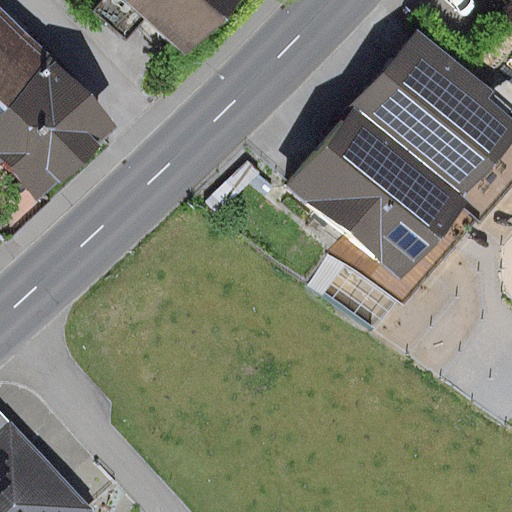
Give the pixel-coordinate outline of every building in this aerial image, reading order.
[(102,0),(164,61),(224,0),(102,0)] [(421,29),(352,112),(480,219),(511,181),(511,145),(509,143),(511,139),(511,119),(486,98),(494,89),(421,29)] [(0,45),(0,218),(87,137),(0,45)] [(325,143),(288,186),(345,233),(326,253),(402,308),(480,219),(352,112),(325,143)] [(70,511),(1,430),(0,430),(0,511),(70,511)]
